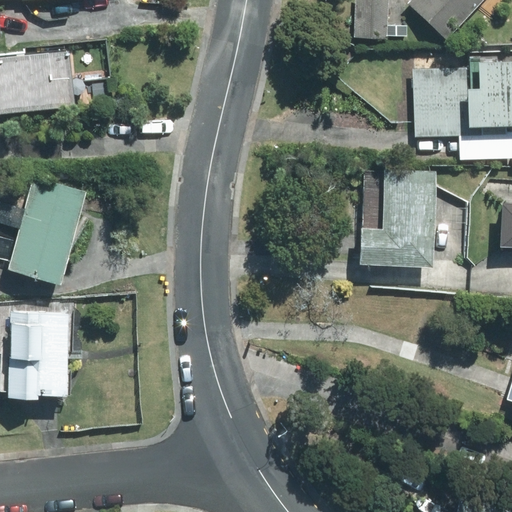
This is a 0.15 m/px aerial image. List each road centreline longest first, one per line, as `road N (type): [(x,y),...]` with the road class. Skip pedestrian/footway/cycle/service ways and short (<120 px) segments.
road 1 (tertiary): [(242,0),(198,236),(207,364),(239,456)]
road 2 (residential): [(0,485),(239,456)]
